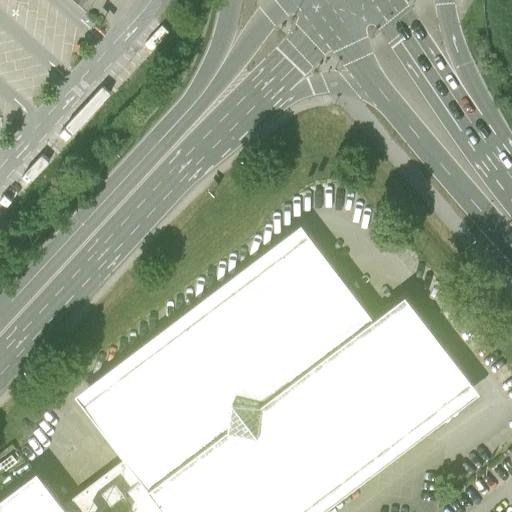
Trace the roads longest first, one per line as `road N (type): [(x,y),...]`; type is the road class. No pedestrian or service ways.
road 1 (secondary): [(0,338),(206,114)]
road 2 (primary): [(377,88),(511,242)]
road 3 (primary): [(470,121),(386,0)]
road 4 (secondary): [(246,96),(377,88)]
road 5 (tertiary): [(470,121),(444,0)]
